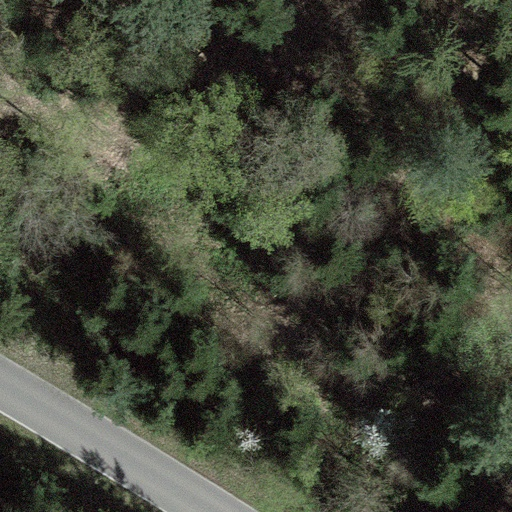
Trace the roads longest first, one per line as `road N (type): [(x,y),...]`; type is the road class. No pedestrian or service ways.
road 1 (unclassified): [(0,376),(237,511)]
road 2 (track): [(385,511),(511,423)]
